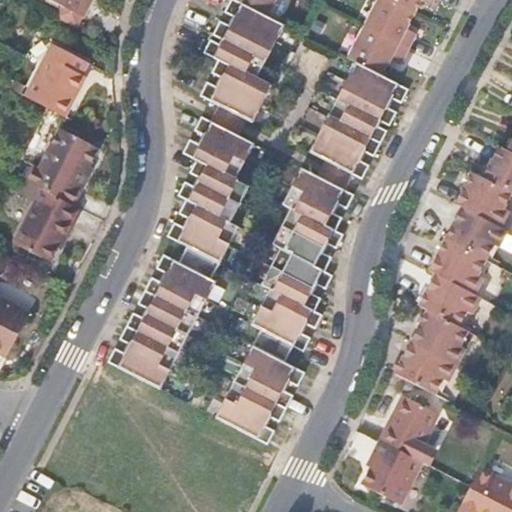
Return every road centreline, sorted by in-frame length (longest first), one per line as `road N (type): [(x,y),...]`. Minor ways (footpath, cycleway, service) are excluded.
road 1 (unclassified): [(291,482),(352,357),(365,244),(492,0)]
road 2 (unclassified): [(155,0),(142,85),(146,193),(29,423)]
